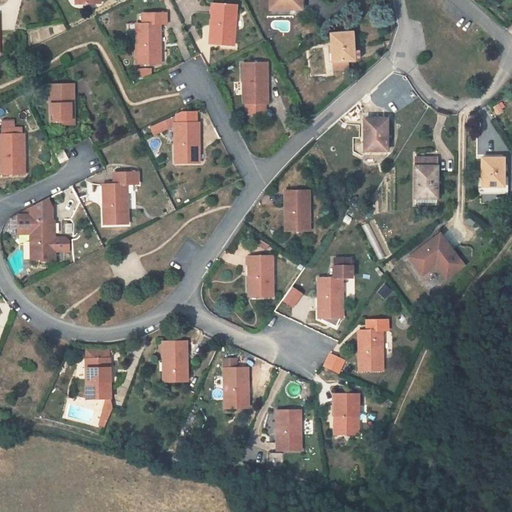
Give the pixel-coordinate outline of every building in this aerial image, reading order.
[(270,0),(270,9),(299,9),(299,0),(270,0)] [(210,44),(234,45),(236,5),(213,4),(210,44)] [(161,64),(160,24),(167,24),(167,13),(142,13),(143,24),(136,24),(137,64),(161,64)] [(354,62),(352,31),(330,33),(332,62),(333,72),(348,70),(347,62),(354,62)] [(265,103),(267,103),(267,63),(243,63),(244,103),(246,103),(246,114),(265,114),(265,103)] [(50,125),(74,124),(73,84),(50,85),(50,125)] [(175,163),(199,163),(199,123),(196,123),(196,112),(181,112),(176,115),(176,116),(151,128),(153,135),(175,125),(175,163)] [(386,151),(386,120),(364,120),(364,149),(374,149),(374,151),(386,151)] [(1,175),(24,174),(24,134),(21,134),(21,129),(4,129),(4,134),(0,134),(1,175)] [(64,150),(56,154),(60,163),(69,159),(64,150)] [(479,192),(508,191),(508,178),(504,178),(504,157),(482,157),(482,172),(479,173),(479,192)] [(424,203),(424,205),(437,205),(437,174),(437,165),(415,165),(415,174),(415,203),(424,203)] [(104,225),(128,224),(126,184),(138,184),(138,172),(114,173),(114,184),(103,185),(104,225)] [(308,190),(285,190),(285,231),(309,230),(308,190)] [(19,214),(19,234),(31,233),(31,261),(35,261),(35,265),(40,265),(40,261),(55,261),(55,251),(65,250),(65,238),(55,238),(55,221),(53,221),(53,208),(49,199),(19,214)] [(420,278),(434,267),(444,281),(464,266),(438,231),(404,256),(420,278)] [(249,296),(273,296),(273,256),(249,256),(249,296)] [(319,317),(343,317),(342,277),(352,277),(352,265),(333,265),(333,277),(318,277),(319,317)] [(358,331),(359,371),(382,371),(382,330),(388,330),(388,320),(366,320),(366,330),(358,331)] [(187,341),(163,341),(163,382),(187,381),(187,341)] [(330,354),(322,365),(338,373),(344,361),(330,354)] [(110,358),(86,359),(87,399),(108,399),(111,398),(110,358)] [(236,360),(224,360),(224,408),(248,408),(248,368),(236,368),(236,360)] [(334,434),(358,434),(358,432),(358,394),(334,394),(335,433),(334,432),(334,434)] [(111,407),(111,398),(108,399),(101,425),(106,426),(114,407),(111,407)] [(301,410),(277,410),(277,433),(275,433),(275,451),(302,450),(302,432),(301,432),(301,410)]
